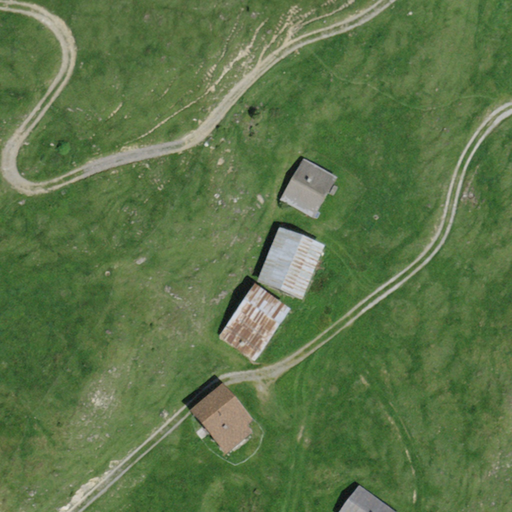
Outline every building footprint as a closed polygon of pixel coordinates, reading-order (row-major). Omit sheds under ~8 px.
[(333,179),(301,158),(277,195),(308,216),(333,179)] [(276,228),(255,281),(300,298),(321,245),(276,228)] [(251,358),(284,313),(250,288),(216,333),(251,358)] [(219,389),(188,413),(220,453),(250,429),(219,389)] [(394,511),(357,485),(337,511),(394,511)]
